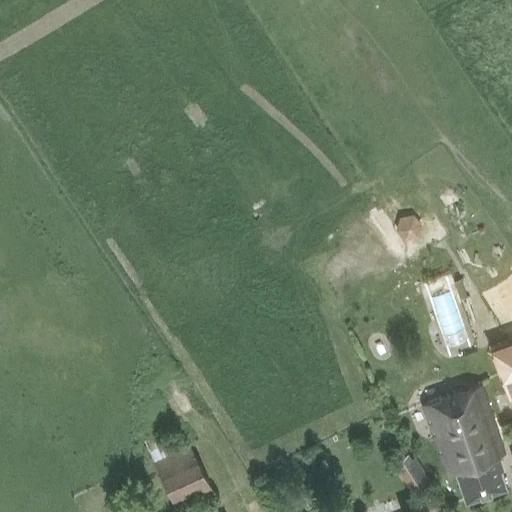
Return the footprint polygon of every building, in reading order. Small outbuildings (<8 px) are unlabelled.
[(398,218),(403,238),(424,233),(419,212),(398,218)] [(511,348),(492,356),(501,384),(511,380),(511,348)] [(507,488),(501,470),(504,469),(500,456),(505,455),(482,385),(423,405),(446,476),(457,473),(466,501),(507,488)] [(147,448),(177,511),(192,511),(189,505),(211,494),(187,443),(175,450),(168,437),(147,448)] [(428,478),(415,457),(396,468),(410,490),(428,478)]
